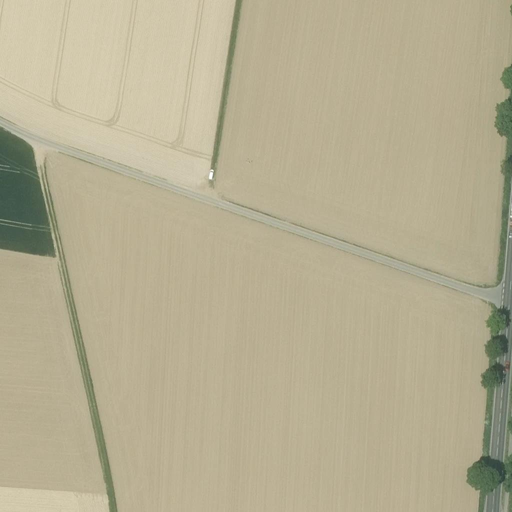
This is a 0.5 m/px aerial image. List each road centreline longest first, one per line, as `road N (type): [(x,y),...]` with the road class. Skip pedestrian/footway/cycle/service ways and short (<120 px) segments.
road 1 (unclassified): [(0,122),(508,303)]
road 2 (track): [(34,140),(112,511)]
road 3 (primary): [(508,303),(492,511)]
road 4 (track): [(215,203),(246,0)]
